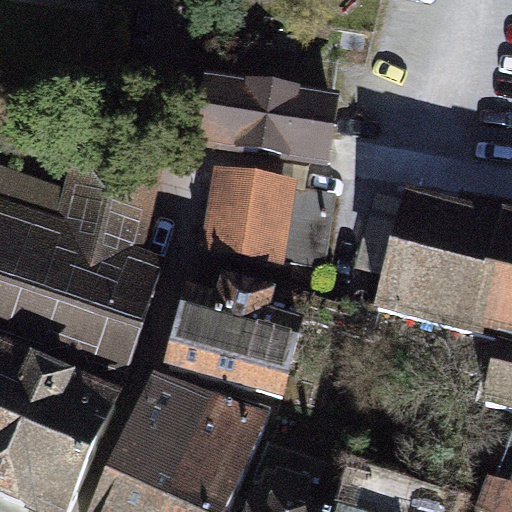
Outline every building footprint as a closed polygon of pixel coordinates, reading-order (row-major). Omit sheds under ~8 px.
[(339,102),(204,80),(194,140),(329,162),(339,102)] [(0,511),(72,511),(116,404),(163,275),(139,265),(160,196),(75,169),(64,196),(8,176),(0,195),(0,511)] [(292,191),(220,180),(208,258),(279,269),(292,191)] [(511,511),(511,218),(417,192),(385,306),(510,341),(492,404),(511,409),(511,489),(493,484),(485,511),(511,511)] [(175,370),(287,399),(308,319),(196,290),(175,370)] [(153,387),(102,511),(226,511),(259,429),(153,387)] [(323,511),(259,493),(252,511),(323,511)]
